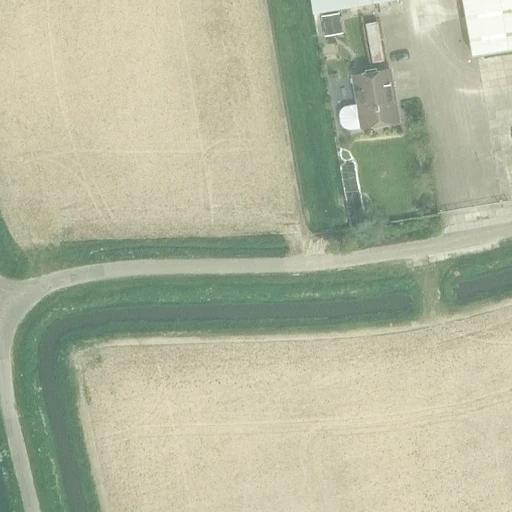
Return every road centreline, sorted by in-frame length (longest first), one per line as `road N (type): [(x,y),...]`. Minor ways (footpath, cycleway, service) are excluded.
road 1 (unclassified): [(0,302),(97,270),(392,260),(511,232)]
road 2 (unclassified): [(35,511),(0,358)]
